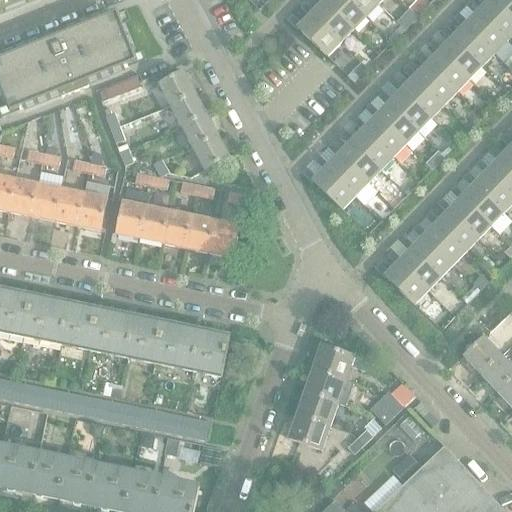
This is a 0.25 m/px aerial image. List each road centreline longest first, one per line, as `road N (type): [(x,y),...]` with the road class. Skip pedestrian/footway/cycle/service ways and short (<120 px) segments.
road 1 (residential): [(326,272),(181,0)]
road 2 (residential): [(293,322),(0,259)]
road 3 (residential): [(511,465),(326,272)]
road 4 (residential): [(228,511),(293,322)]
